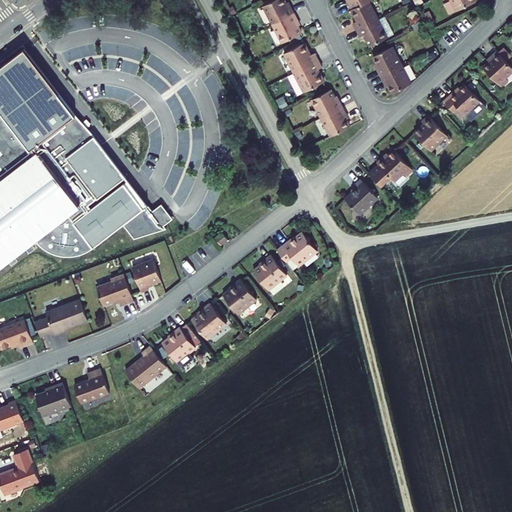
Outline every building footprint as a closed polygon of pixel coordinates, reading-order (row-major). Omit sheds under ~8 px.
[(286,3),(284,0),(267,0),(264,1),(266,4),(264,6),(273,24),(295,13),(291,6),(289,7),(286,3)] [(349,0),(351,1),(348,3),(352,10),(369,1),(370,0),(349,0)] [(450,0),(454,9),(460,19),(479,8),(474,0),(450,0)] [(357,30),(379,19),(369,1),(352,10),(358,21),(353,23),(357,30)] [(460,19),(454,9),(446,13),(451,23),(460,19)] [(298,26),(296,21),(298,20),(295,13),(273,24),(283,43),(302,33),(298,26)] [(379,19),(388,37),(394,34),(385,16),(379,19)] [(379,19),(357,30),(361,37),(365,35),(371,46),(388,37),(379,19)] [(295,72),(319,60),(315,53),(311,55),(304,43),(285,53),(295,72)] [(377,63),(379,68),(377,69),(381,76),(402,65),(392,46),(373,56),(377,63)] [(499,52),(507,61),(510,57),(503,48),(499,52)] [(0,268),(36,241),(39,244),(45,250),(53,254),(58,256),(63,257),(73,257),(79,255),(86,253),(89,251),(111,235),(124,225),(135,239),(163,225),(173,219),(162,204),(153,211),(148,205),(144,209),(125,184),(111,195),(104,200),(101,197),(111,190),(118,184),(126,177),(111,158),(84,123),(79,127),(76,123),(73,118),(76,116),(25,49),(0,67),(0,268)] [(499,52),(497,51),(492,56),(493,58),(483,67),(502,87),(509,80),(506,78),(511,72),(511,66),(507,61),(499,52)] [(322,67),(319,60),(295,72),(305,92),(324,82),(318,69),(322,67)] [(389,86),(393,93),(411,83),(402,65),(381,76),(384,83),(387,82),(389,86)] [(288,76),(298,95),(305,92),(295,72),(288,76)] [(486,107),(465,84),(456,92),(455,91),(444,101),(454,112),(459,107),(471,120),(486,107)] [(331,90),(312,99),(322,118),(343,107),(339,100),(337,101),(331,90)] [(331,136),(350,126),(344,115),(347,114),(343,107),(322,118),(331,136)] [(448,135),(429,115),(422,121),(424,124),(415,133),(431,151),(448,135)] [(84,123),(76,116),(73,118),(76,123),(79,127),(84,123)] [(406,176),(413,169),(395,150),(385,159),(383,157),(377,163),(379,164),(370,173),(382,186),(391,177),(395,181),(403,173),(406,176)] [(378,197),(362,179),(355,185),(358,187),(346,198),(360,214),(378,197)] [(129,181),(125,184),(144,209),(148,205),(129,181)] [(215,238),(221,245),(229,239),(222,232),(215,238)] [(299,266),(318,250),(303,232),(292,241),(290,239),(277,250),(287,262),(292,257),(299,266)] [(254,271),(269,289),(287,274),(271,254),(264,260),(265,262),(254,271)] [(292,257),(289,260),(296,268),(299,266),(292,257)] [(162,280),(154,259),(133,267),(142,291),(149,289),(148,285),(162,280)] [(97,286),(104,305),(113,302),(119,300),(120,302),(121,306),(134,301),(124,274),(112,278),(112,281),(111,281),(97,286)] [(235,286),(224,295),(228,300),(237,312),(238,313),(257,298),(241,278),(234,284),(235,286)] [(81,299),(47,312),(49,318),(36,322),(41,336),(54,332),(55,334),(65,331),(64,329),(88,320),(81,299)] [(228,300),(225,302),(235,314),(237,312),(228,300)] [(203,309),(204,311),(199,315),(192,320),(207,339),(227,323),(211,303),(203,309)] [(20,347),(34,342),(25,319),(0,328),(0,344),(2,349),(11,345),(18,343),(19,346),(20,347)] [(173,332),(174,334),(163,343),(182,368),(194,358),(189,352),(196,347),(195,346),(201,341),(187,324),(182,328),(180,326),(173,332)] [(126,370),(140,388),(168,366),(151,345),(142,352),(144,355),(126,370)] [(75,384),(82,403),(110,393),(101,368),(88,373),(90,379),(75,384)] [(72,405),(63,382),(52,386),(53,388),(37,395),(44,416),(72,405)] [(10,404),(0,408),(0,426),(1,429),(24,420),(17,400),(9,402),(10,404)] [(19,467),(0,473),(0,481),(5,495),(23,488),(22,487),(40,480),(28,449),(14,454),(19,467)]
